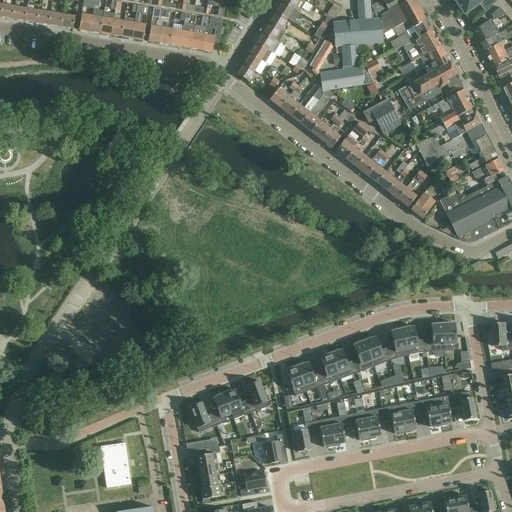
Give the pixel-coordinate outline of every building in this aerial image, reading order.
[(94,6),(94,0),(84,0),(83,7),(93,9),(94,6)] [(218,17),(223,18),(226,0),(208,0),(208,1),(207,5),(219,8),(218,17)] [(293,9),(298,0),(283,0),(282,3),(293,9)] [(360,68),(359,52),(358,46),(367,45),(383,44),(383,37),(384,35),(384,34),(393,29),(402,24),(402,25),(423,14),(415,0),(408,0),(403,3),(409,14),(405,16),(399,19),(393,8),(388,11),(394,22),(385,26),(381,27),(381,19),(376,19),(358,21),(340,22),(343,47),(340,47),(340,48),(341,48),(341,54),(333,55),(333,66),(342,66),(342,70),(319,73),(321,92),(364,86),(364,85),(373,84),(370,76),(365,67),(360,68)] [(399,19),(405,16),(409,14),(403,3),(408,0),(381,0),(371,6),(370,0),(357,1),(358,21),(376,19),(381,19),(381,27),(385,26),(394,22),(388,11),(393,8),(399,19)] [(497,0),(453,0),(464,15),(472,9),(479,4),(485,12),(497,0)] [(286,20),(290,14),(299,20),(301,17),(300,16),(301,14),(293,9),(282,3),(276,13),(286,20)] [(2,5),(0,17),(12,19),(14,7),(2,5)] [(332,19),(336,11),(338,8),(333,5),(331,8),(327,15),(328,16),(332,19)] [(36,23),(38,12),(32,11),(32,6),(27,6),(27,9),(26,9),(24,21),(36,23)] [(141,7),(137,6),(136,13),(135,20),(132,39),(142,41),(145,25),(140,24),(142,15),(145,16),(147,18),(148,8),(141,7)] [(14,7),(12,19),(24,21),(26,9),(14,7)] [(491,15),(493,21),(505,15),(499,8),(491,15)] [(159,44),(162,22),(163,18),(164,10),(153,9),(152,17),(159,19),(158,22),(157,21),(156,27),(150,26),(148,42),(159,44)] [(36,23),(48,25),(50,14),(38,12),(36,23)] [(93,13),(92,17),(90,32),(100,34),(103,18),(102,18),(102,15),(93,13)] [(103,18),(100,34),(110,36),(114,15),(104,13),(103,18)] [(280,29),(286,20),(276,13),(270,23),(280,29)] [(50,14),(48,25),(61,27),(62,16),(50,14)] [(420,37),(432,30),(423,14),(402,25),(402,24),(393,29),(399,39),(390,43),(394,50),(404,45),(420,37)] [(79,30),(90,32),(92,17),(81,15),(79,30)] [(121,37),(123,22),(119,21),(120,16),(114,15),(110,36),(121,37)] [(61,27),(73,29),(75,18),(62,16),(61,27)] [(194,26),(190,49),(201,51),(207,17),(202,16),(200,27),(194,26)] [(212,29),(221,30),(223,20),(207,17),(201,51),(212,53),(215,37),(210,36),(212,29)] [(132,39),(135,20),(124,19),(123,22),(121,37),(132,39)] [(473,31),(480,44),(498,34),(491,20),(482,26),(473,31)] [(159,44),(169,45),(172,30),(168,29),(169,24),(162,22),(159,44)] [(335,48),(336,48),(336,53),(340,53),(340,48),(340,47),(343,47),(340,22),(333,23),(333,29),(329,30),(330,42),(334,41),(335,48)] [(263,34),(273,40),(278,43),(285,33),(280,29),(270,23),(263,34)] [(182,32),(180,47),(190,49),(194,26),(184,24),(183,32),(182,32)] [(304,31),(313,37),(318,40),(325,29),(320,26),(317,31),(308,26),(304,31)] [(172,30),(169,45),(180,47),(182,32),(172,30)] [(442,47),(432,30),(420,37),(404,45),(394,50),(394,51),(403,46),(412,63),(420,59),(442,47)] [(480,44),(484,51),(500,42),(511,36),(511,31),(509,33),(510,34),(508,35),(505,30),(498,34),(480,44)] [(257,44),(267,50),(271,53),(274,55),(280,44),(278,43),(273,40),(263,34),(257,44)] [(313,69),(312,71),(316,76),(319,73),(318,71),(334,46),(325,41),(309,66),(313,69)] [(500,42),(484,51),(493,68),(498,78),(508,73),(511,70),(511,46),(504,51),(500,42)] [(257,44),(250,54),(261,61),(265,63),(271,53),(267,50),(257,44)] [(450,63),(442,47),(420,59),(421,62),(425,68),(416,73),(419,79),(434,72),(450,63)] [(310,60),(314,52),(308,49),(305,57),(310,60)] [(250,54),(244,65),(255,72),(261,61),(250,54)] [(294,67),(299,71),(305,61),(300,58),(294,67)] [(450,63),(434,72),(398,91),(409,111),(460,83),(450,63)] [(255,78),(258,74),(255,72),(244,65),(237,75),(247,82),(251,76),(255,78)] [(405,67),(399,70),(402,76),(409,72),(405,67)] [(260,91),(263,93),(269,96),(278,82),(273,78),(269,85),(265,83),(260,91)] [(293,92),(290,96),(280,109),(290,117),(299,106),(294,102),(299,96),(297,95),(305,85),(301,82),(297,86),(293,92)] [(511,82),(502,88),(507,98),(511,95),(511,82)] [(289,88),(293,92),(297,86),(293,83),(289,88)] [(269,100),(280,109),(290,96),(286,92),(285,93),(284,94),(278,90),(269,100)] [(464,90),(433,107),(425,111),(427,115),(435,111),(440,108),(444,116),(470,103),(464,90)] [(405,106),(397,92),(390,96),(398,110),(405,106)] [(310,132),(319,122),(314,118),(319,112),(319,113),(330,98),(325,95),(323,93),(317,101),(309,112),(310,112),(300,124),(310,132)] [(309,112),(317,101),(313,97),(303,109),(299,106),(290,117),(300,124),(310,112),(309,112)] [(391,124),(399,119),(388,99),(362,113),(368,124),(375,120),(383,135),(394,129),(391,124)] [(433,137),(438,134),(459,122),(458,122),(475,114),(470,103),(444,116),(439,118),(443,125),(430,132),(432,137),(433,137)] [(334,123),(343,112),(344,110),(339,107),(333,114),(334,115),(330,120),(334,123)] [(343,112),(334,123),(338,127),(344,120),(347,122),(351,118),(343,112)] [(438,134),(440,138),(462,128),(463,131),(480,123),(475,114),(458,122),(459,122),(438,134)] [(321,140),(330,128),(326,124),(324,126),(319,122),(310,132),(321,140)] [(364,137),(369,130),(359,122),(354,129),(364,137)] [(439,147),(435,149),(430,140),(417,146),(427,167),(441,160),(440,159),(447,155),(447,154),(486,134),(481,125),(466,132),(439,147)] [(331,149),(338,141),(340,138),(334,133),(335,132),(330,128),(321,140),(331,149)] [(359,144),(359,143),(348,135),(335,152),(346,160),(356,147),(356,148),(359,144)] [(492,146),(486,135),(457,150),(447,155),(440,159),(441,160),(443,164),(467,152),(467,153),(474,149),(477,154),(492,146)] [(368,141),(363,137),(359,142),(364,146),(368,141)] [(432,137),(429,139),(430,140),(435,149),(439,147),(433,137),(432,137)] [(471,170),(488,161),(497,157),(492,146),(477,154),(480,160),(469,166),(471,170)] [(356,168),(365,157),(363,156),(364,154),(356,148),(356,147),(346,160),(356,168)] [(376,164),(380,159),(384,154),(380,150),(371,162),(365,157),(356,168),(367,176),(376,164)] [(388,157),(384,154),(380,159),(384,162),(388,157)] [(490,178),(495,175),(504,171),(498,159),(467,175),(470,181),(475,178),(475,179),(488,172),(490,178)] [(396,171),(400,174),(404,169),(407,165),(403,162),(396,171)] [(437,163),(432,166),(435,172),(441,169),(437,163)] [(367,176),(376,184),(385,173),(382,171),(383,169),(376,164),(367,176)] [(454,167),(445,173),(447,177),(451,184),(458,180),(454,173),(456,171),(454,167)] [(404,178),(408,173),(404,169),(400,174),(404,178)] [(411,193),(412,191),(419,182),(422,184),(427,177),(419,171),(406,189),(397,200),(407,208),(416,197),(411,193)] [(376,184),(387,192),(396,179),(394,177),(393,179),(385,173),(376,184)] [(507,177),(458,201),(443,208),(452,226),(441,231),(449,235),(465,242),(468,243),(471,243),(473,243),(511,223),(511,186),(510,181),(509,182),(507,177)] [(387,192),(397,200),(406,189),(401,185),(402,184),(396,179),(387,192)] [(460,184),(455,187),(458,193),(463,190),(460,184)] [(411,210),(422,219),(429,210),(429,209),(434,203),(423,195),(424,194),(411,210)] [(439,201),(443,208),(458,201),(455,194),(448,197),(439,201)] [(511,244),(495,254),(498,259),(511,252),(511,244)] [(432,339),(424,340),(425,353),(426,353),(432,352),(444,351),(442,322),(435,323),(435,325),(431,325),(432,339)] [(450,322),(442,322),(444,351),(456,350),(455,323),(450,324),(450,322)] [(494,336),(492,336),(492,344),(494,344),(494,347),(503,347),(503,351),(511,350),(511,337),(507,338),(507,324),(493,324),(494,336)] [(409,326),(402,327),(408,356),(419,353),(422,353),(425,353),(424,340),(417,340),(414,327),(410,327),(409,326)] [(393,346),(387,348),(391,360),(397,359),(397,358),(408,356),(402,327),(394,329),(394,331),(390,332),(393,346)] [(371,337),(363,340),(374,367),(384,363),(391,360),(387,348),(380,350),(375,337),(371,339),(371,337)] [(358,359),(352,361),(357,373),(374,367),(363,340),(356,342),(357,344),(353,346),(358,359)] [(337,350),(330,352),(340,380),(357,373),(352,361),(347,363),(342,350),(338,351),(337,350)] [(324,372),(318,374),(323,386),(340,380),(330,352),(322,355),(323,357),(319,358),(324,372)] [(303,362),(296,365),(306,392),(323,386),(318,374),(313,376),(308,362),(304,364),(303,362)] [(469,364),(458,366),(459,372),(471,370),(469,364)] [(289,369),(285,371),(295,396),(306,392),(296,365),(289,368),(289,369)] [(511,375),(502,377),(505,388),(511,386),(511,375)] [(251,399),(246,401),(250,413),(269,406),(266,399),(267,399),(264,391),(263,392),(259,381),(246,386),(251,399)] [(338,389),(332,391),(335,398),(341,395),(338,389)] [(231,390),(223,392),(232,414),(231,414),(233,420),(250,413),(246,401),(240,403),(235,390),(231,391),(231,390)] [(218,412),(212,414),(217,426),(227,422),(225,417),(231,414),(232,414),(223,392),(216,395),(217,397),(213,398),(218,412)] [(463,394),(452,396),(455,409),(461,408),(464,421),(476,418),(474,408),(476,408),(475,400),(473,400),(472,398),(471,392),(463,394)] [(289,394),(283,395),(286,407),(292,406),(289,394)] [(452,396),(435,399),(440,427),(446,426),(446,424),(451,423),(448,410),(455,409),(452,396)] [(435,399),(417,402),(420,415),(427,414),(429,427),(434,426),(434,428),(440,427),(435,399)] [(417,402),(400,406),(405,434),(411,432),(411,431),(416,430),(413,417),(420,415),(417,402)] [(201,403),(189,407),(193,418),(191,418),(194,426),(196,426),(199,433),(217,426),(212,414),(207,416),(201,403)] [(400,406),(382,409),(385,422),(391,421),(394,434),(399,433),(399,435),(405,434),(400,406)] [(382,409),(364,412),(370,440),(376,439),(375,438),(380,437),(378,423),(385,422),(382,409)] [(364,412),(347,416),(349,429),(356,428),(358,441),(363,440),(364,442),(370,440),(364,412)] [(347,416),(329,419),(334,447),(340,446),(340,444),(345,443),(342,430),(349,429),(347,416)] [(316,422),(312,423),(314,436),(321,434),(323,448),(328,447),(328,448),(334,447),(329,419),(316,422)] [(294,434),(293,434),(294,442),(296,442),(298,452),(310,450),(308,437),(314,436),(312,423),(305,424),(306,430),(294,432),(294,434)] [(277,442),(263,444),(267,464),(281,462),(279,448),(284,447),(282,435),(276,436),(277,442)] [(204,442),(186,445),(187,452),(205,449),(204,442)] [(125,444),(100,447),(107,489),(131,485),(125,444)] [(206,455),(196,457),(198,467),(217,464),(215,454),(220,453),(219,447),(205,449),(206,455)] [(217,464),(198,467),(200,478),(219,475),(217,464)] [(266,487),(264,473),(243,476),(246,491),(266,487)] [(219,475),(200,478),(202,489),(220,485),(219,475)] [(202,489),(201,489),(203,503),(210,502),(210,499),(224,496),(222,485),(220,485),(202,489)] [(480,507),(474,508),(474,511),(491,511),(495,511),(494,509),(496,509),(494,501),(493,501),(491,491),(478,493),(480,507)] [(460,495),(454,496),(456,511),(474,511),(474,508),(468,509),(465,496),(460,497),(460,495)] [(445,511),(456,511),(454,496),(448,497),(448,499),(443,500),(445,511)] [(425,502),(419,503),(420,511),(432,511),(431,503),(425,503),(425,502)] [(254,503),(242,505),(243,511),(270,511),(269,507),(256,509),(254,503)] [(408,511),(420,511),(419,503),(413,504),(413,506),(408,507),(408,511)]
